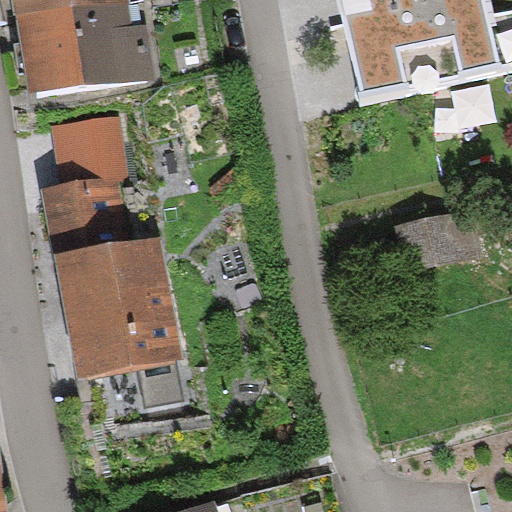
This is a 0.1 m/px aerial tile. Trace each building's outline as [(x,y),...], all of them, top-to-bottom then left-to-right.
[(4,0),(7,27),(123,15),(121,0),(4,0)] [(511,0),(338,0),(363,103),(511,67),(511,0)] [(123,15),(7,27),(18,98),(150,81),(144,28),(122,31),(123,15)] [(65,267),(85,376),(178,360),(158,247),(131,250),(119,183),(131,181),(120,119),(48,131),(60,195),(41,198),(53,268),(65,267)] [(455,219),(398,228),(405,269),(461,259),(455,219)]
